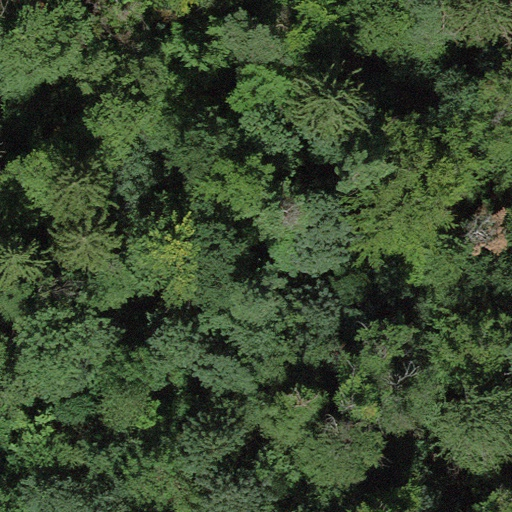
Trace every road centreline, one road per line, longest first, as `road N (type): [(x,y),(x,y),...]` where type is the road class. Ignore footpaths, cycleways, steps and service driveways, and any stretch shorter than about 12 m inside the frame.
road 1 (track): [(0,414),(258,214),(433,133),(511,117)]
road 2 (track): [(240,0),(511,179)]
